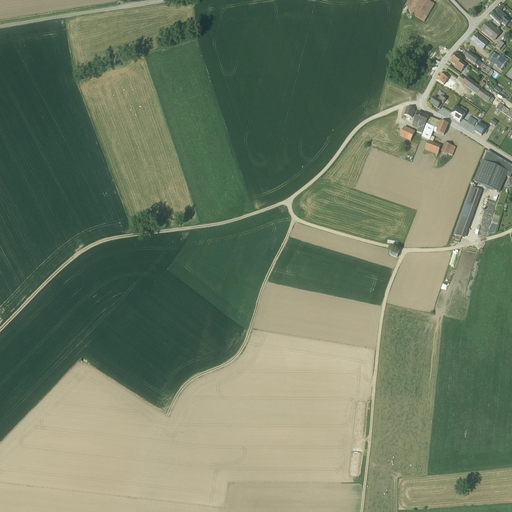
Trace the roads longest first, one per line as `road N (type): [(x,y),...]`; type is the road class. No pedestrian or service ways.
road 1 (track): [(293,222),(242,349),(174,402),(138,500)]
road 2 (track): [(286,203),(221,224),(101,242),(0,330)]
road 3 (track): [(402,252),(380,327),(362,511)]
road 4 (residential): [(474,27),(449,54),(423,108),(511,163)]
road 5 (unclassified): [(179,0),(0,27)]
road 6 (track): [(286,203),(325,172),(359,128),(422,103)]
road 7 (track): [(402,252),(293,222),(286,203)]
